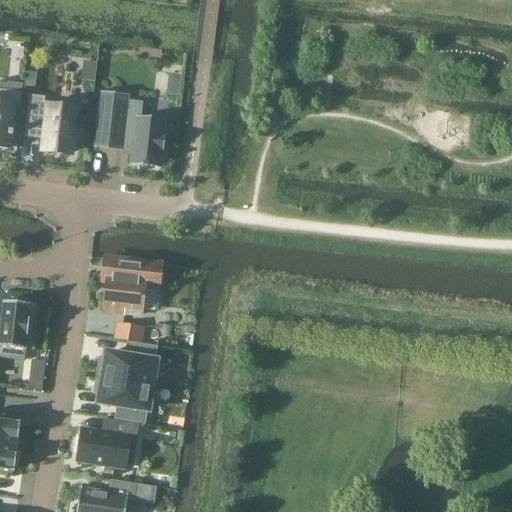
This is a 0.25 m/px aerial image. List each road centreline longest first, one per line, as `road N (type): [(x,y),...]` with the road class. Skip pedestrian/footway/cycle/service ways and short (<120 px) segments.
road 1 (residential): [(59,270),(67,313),(39,511)]
road 2 (residential): [(73,196),(220,216)]
